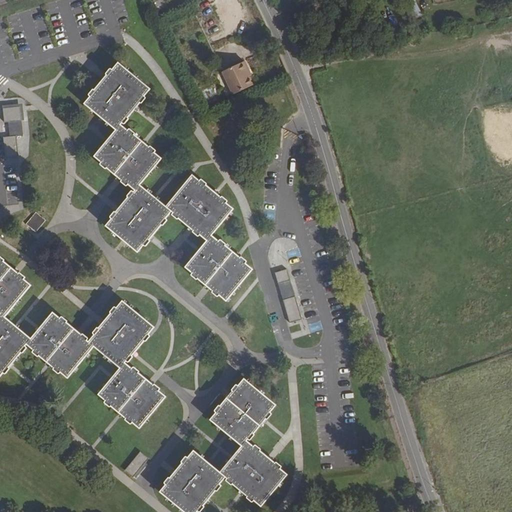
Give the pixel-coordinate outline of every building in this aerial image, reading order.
[(243,62),(222,71),(233,94),(251,85),(248,77),(245,72),(247,71),(243,62)] [(118,63),(112,70),(110,69),(106,74),(107,75),(98,82),(94,91),(93,90),(89,95),(90,97),(85,104),(97,114),(116,130),(120,124),(121,123),(124,124),(128,119),(127,117),(140,103),(141,104),(145,98),(144,96),(149,89),(118,63)] [(21,106),(3,107),(5,121),(8,121),(10,136),(3,136),(5,157),(18,156),(16,136),(23,135),(21,106)] [(120,124),(116,130),(94,157),(101,162),(100,165),(105,169),(107,168),(114,174),(121,180),(121,181),(126,185),(128,185),(135,190),(139,185),(161,159),(154,153),(155,151),(150,146),(148,148),(134,135),(134,133),(129,129),(127,131),(120,124)] [(192,176),(166,208),(171,211),(173,213),(172,214),(177,219),(178,218),(186,225),(193,231),(193,232),(198,236),(200,235),(207,240),(211,235),(232,209),(225,203),(227,201),(222,196),(220,198),(205,185),(206,184),(201,180),(198,181),(192,176)] [(139,185),(135,190),(133,192),(131,191),(127,196),(128,197),(120,207),(116,213),(114,212),(110,217),(112,219),(106,226),(137,252),(144,245),(145,246),(150,241),(149,240),(161,225),(162,225),(167,220),(165,218),(171,211),(166,208),(139,185)] [(35,212),(26,224),(35,232),(45,221),(35,212)] [(211,235),(207,240),(197,253),(185,267),(192,273),(191,275),(196,280),(198,279),(212,291),(211,292),(217,296),(219,295),(226,301),(252,269),(245,264),(246,262),(241,257),(239,259),(225,246),(225,245),(220,239),(218,242),(211,235)] [(0,313),(4,317),(30,286),(24,280),(25,277),(19,273),(18,274),(3,261),(4,260),(0,257),(0,313)] [(286,270),(274,273),(288,324),(301,320),(286,270)] [(94,336),(88,342),(93,347),(120,368),(124,363),(126,361),(128,362),(132,357),(131,356),(144,341),(145,341),(149,336),(148,334),(153,327),(122,302),(116,308),(114,307),(110,313),(111,314),(99,329),(97,328),(93,334),(94,336)] [(0,313),(0,376),(3,373),(5,374),(9,368),(8,367),(20,352),(22,354),(27,348),(25,345),(26,343),(30,339),(4,317),(0,313)] [(52,313),(30,339),(26,343),(34,350),(32,352),(38,357),(39,355),(54,368),(53,369),(58,374),(60,372),(67,378),(93,347),(88,342),(86,341),(87,339),(82,334),(81,335),(66,323),(67,322),(61,317),(59,319),(52,313)] [(319,317),(310,318),(310,331),(320,331),(319,317)] [(124,363),(120,368),(99,395),(105,400),(104,402),(110,407),(111,405),(126,418),(125,420),(130,424),(132,422),(139,428),(165,397),(158,391),(159,389),(154,385),(153,385),(138,373),(139,372),(133,367),(131,369),(124,363)] [(244,379),(238,386),(236,385),(232,391),(232,392),(220,406),(219,405),(214,411),(216,413),(210,420),(242,446),(245,441),(248,438),(250,439),(254,434),(253,433),(265,418),(267,419),(271,414),(269,412),(275,405),(251,385),(244,379)] [(245,441),(242,446),(229,457),(220,473),(225,477),(227,479),(226,480),(231,485),(232,483),(247,496),(246,498),(252,502),(253,500),(261,506),(286,475),(280,469),(281,467),(276,462),(274,463),(259,451),(260,450),(255,445),(253,447),(245,441)] [(140,451),(125,470),(133,477),(149,458),(140,451)] [(194,451),(187,458),(186,456),(181,462),(182,463),(170,478),(168,477),(164,483),(166,485),(160,492),(184,511),(195,511),(197,511),(199,511),(203,507),(202,505),(215,490),(216,491),(220,486),(219,484),(225,477),(220,473),(194,451)]
